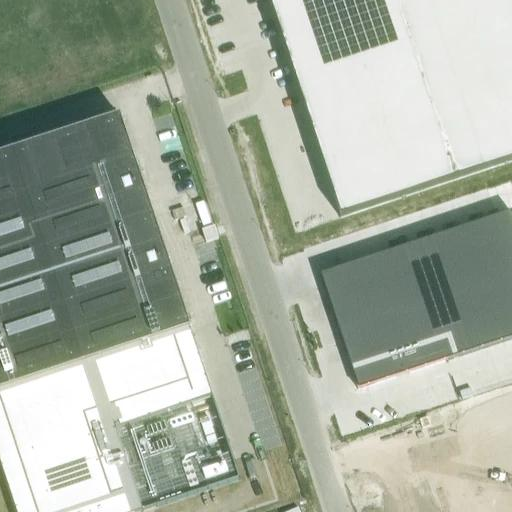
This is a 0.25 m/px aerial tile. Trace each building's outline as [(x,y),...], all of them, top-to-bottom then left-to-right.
[(511,0),(267,0),(340,219),(511,162),(511,0)] [(82,365),(189,329),(131,152),(132,151),(120,116),(119,117),(119,116),(12,152),(82,365)] [(12,152),(0,155),(0,391),(41,378),(82,365),(12,152)] [(511,216),(510,211),(319,273),(357,388),(511,337),(511,216)] [(41,378),(0,391),(0,462),(17,511),(141,511),(115,432),(213,400),(189,329),(82,365),(41,378)] [(463,455),(422,469),(435,511),(511,511),(511,400),(452,420),(463,455)]
